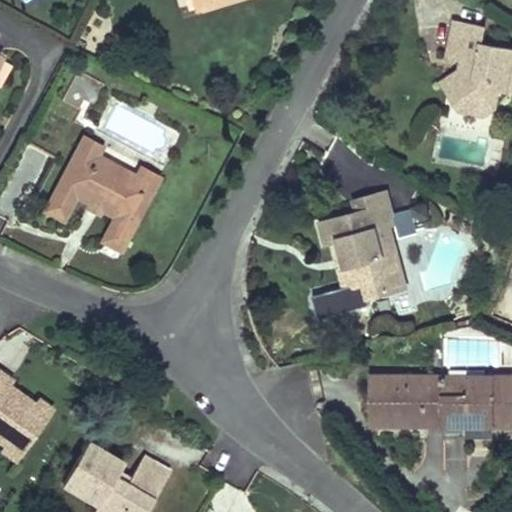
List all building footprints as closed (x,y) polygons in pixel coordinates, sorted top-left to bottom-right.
[(199,0),(190,0),(194,12),(237,0),(213,0),(200,4),(199,0)] [(455,22),(448,55),(463,57),(472,60),(469,71),(461,69),(455,97),(463,109),(487,114),(499,108),(501,90),(508,92),(511,73),(511,47),(482,41),(485,28),(455,22)] [(463,57),(461,69),(469,71),(472,60),(463,57)] [(76,94),(94,102),(102,84),(84,76),(76,94)] [(83,136),(78,146),(100,157),(105,149),(83,136)] [(78,146),(43,211),(65,222),(77,198),(114,217),(101,242),(123,253),(152,196),(133,186),(138,178),(100,157),(78,146)] [(138,178),(133,186),(152,196),(161,178),(143,168),(138,178)] [(356,214),(322,222),(327,242),(333,241),(339,239),(350,285),(362,283),(365,297),(392,290),(383,254),(395,251),(389,224),(395,222),(388,194),(353,203),(356,214)] [(333,241),(349,301),(365,297),(362,283),(350,285),(339,239),(333,241)] [(426,307),(432,320),(449,311),(443,298),(426,307)] [(0,374),(0,383),(7,388),(11,382),(0,374)] [(511,375),(370,375),(370,427),(440,427),(440,438),(511,438),(511,375)] [(0,442),(4,446),(1,451),(18,461),(54,413),(38,401),(33,407),(7,388),(0,383),(0,442)] [(86,443),(61,484),(99,506),(95,511),(146,511),(170,474),(143,457),(131,478),(128,482),(117,475),(119,471),(123,464),(86,443)] [(119,471),(117,475),(128,482),(131,478),(119,471)]
